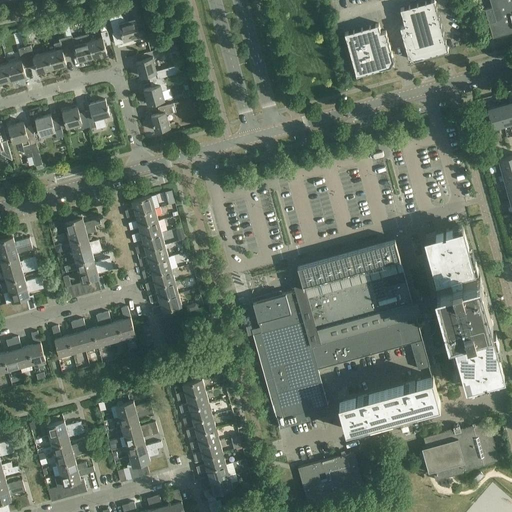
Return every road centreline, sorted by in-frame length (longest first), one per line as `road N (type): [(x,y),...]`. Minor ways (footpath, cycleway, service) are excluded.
road 1 (residential): [(278,448),(339,432),(344,442),(511,397)]
road 2 (residential): [(511,67),(274,132)]
road 3 (residential): [(0,105),(111,74),(143,168)]
road 4 (residential): [(0,208),(143,168)]
road 5 (residential): [(0,327),(141,288)]
road 6 (residential): [(215,0),(252,139)]
road 7 (residential): [(50,511),(185,474)]
road 8 (residential): [(274,132),(239,0)]
